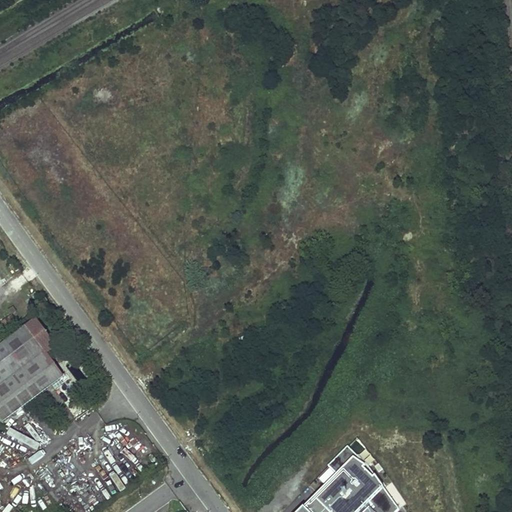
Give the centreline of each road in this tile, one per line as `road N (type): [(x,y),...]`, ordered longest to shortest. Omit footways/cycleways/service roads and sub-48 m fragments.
road 1 (unclassified): [(221,511),(0,209)]
road 2 (unknown): [(111,362),(163,307),(98,202),(42,151),(0,135)]
